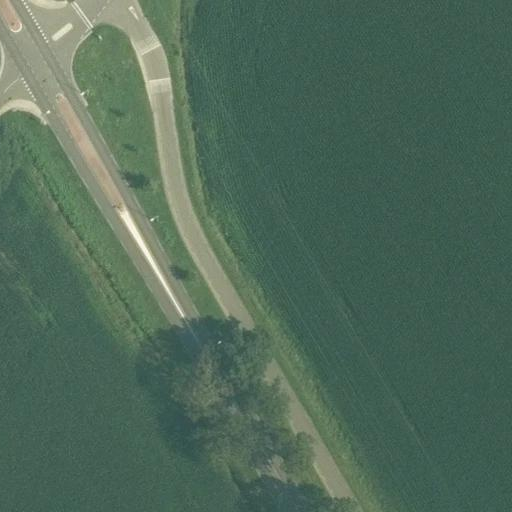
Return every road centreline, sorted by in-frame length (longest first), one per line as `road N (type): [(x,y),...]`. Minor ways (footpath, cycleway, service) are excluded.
road 1 (unclassified): [(349,511),(179,217),(155,65),(121,0)]
road 2 (primary): [(301,511),(35,60)]
